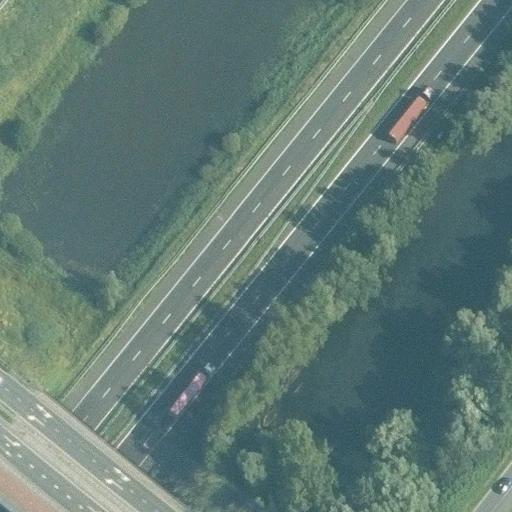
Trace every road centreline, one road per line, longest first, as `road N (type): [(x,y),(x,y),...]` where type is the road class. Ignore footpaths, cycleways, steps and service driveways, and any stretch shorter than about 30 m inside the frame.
road 1 (motorway): [(426,0),(11,511)]
road 2 (motorway): [(84,511),(499,0)]
road 3 (tertiary): [(155,511),(0,386)]
